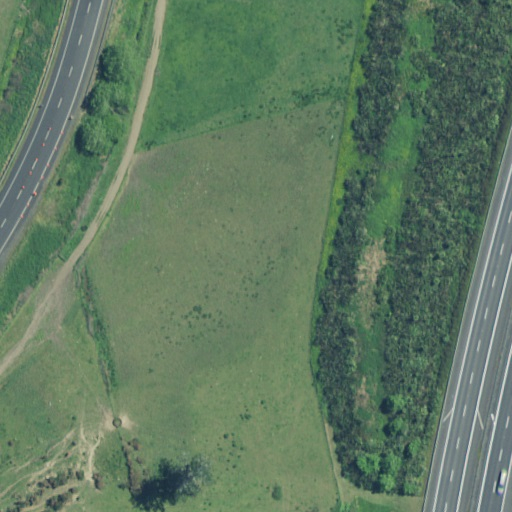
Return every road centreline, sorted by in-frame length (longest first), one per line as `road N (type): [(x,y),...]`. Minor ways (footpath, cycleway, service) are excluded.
road 1 (track): [(161,0),(127,157),(50,298)]
road 2 (unclassified): [(88,0),(49,127),(0,230)]
road 3 (motorway): [(456,511),(511,288)]
